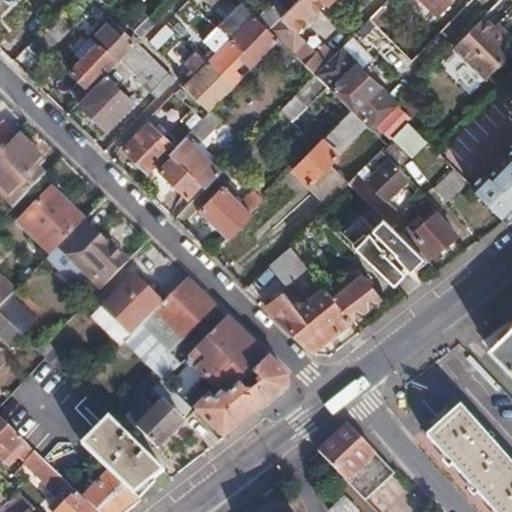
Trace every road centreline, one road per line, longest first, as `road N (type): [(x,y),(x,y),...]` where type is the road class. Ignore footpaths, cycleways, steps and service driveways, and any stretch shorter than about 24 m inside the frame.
road 1 (residential): [(0,73),(301,371),(337,396)]
road 2 (primary): [(337,396),(511,253)]
road 3 (primary): [(187,511),(337,396)]
road 4 (residential): [(337,396),(449,511)]
